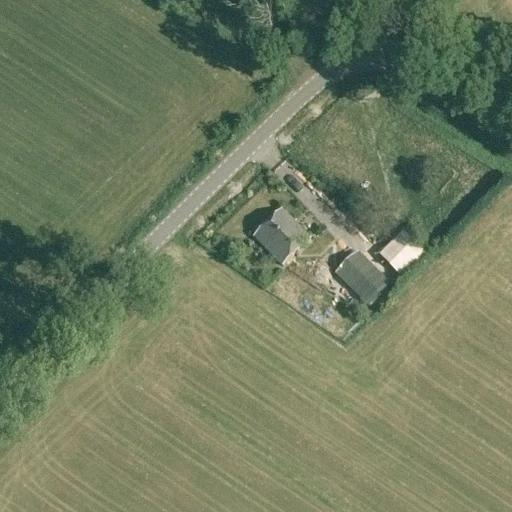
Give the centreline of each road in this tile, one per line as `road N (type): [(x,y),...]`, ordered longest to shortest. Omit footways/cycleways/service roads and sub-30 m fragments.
road 1 (tertiary): [(0,396),(319,79),(378,60),(511,92)]
road 2 (track): [(319,79),(195,0)]
